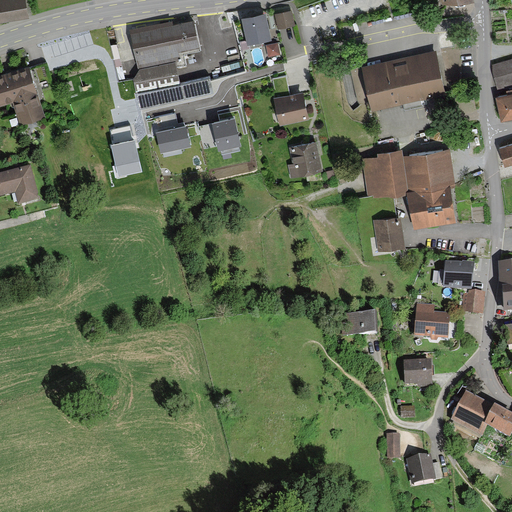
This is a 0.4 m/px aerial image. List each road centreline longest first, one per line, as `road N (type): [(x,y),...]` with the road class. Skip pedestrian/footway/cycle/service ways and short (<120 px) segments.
road 1 (residential): [(511,401),(485,358),(498,219),(489,132)]
road 2 (secondary): [(200,0),(112,10),(0,41)]
road 3 (track): [(485,358),(455,374),(438,404),(435,433),(493,511)]
road 4 (residential): [(482,22),(314,51)]
